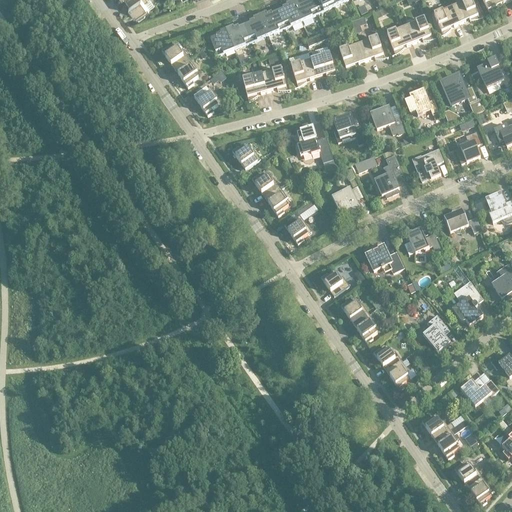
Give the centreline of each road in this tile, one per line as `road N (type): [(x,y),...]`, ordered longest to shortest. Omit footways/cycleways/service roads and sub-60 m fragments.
road 1 (residential): [(194,136),(374,84),(511,26)]
road 2 (residential): [(288,271),(511,167)]
road 3 (residential): [(394,422),(288,271)]
road 4 (residential): [(288,271),(194,136)]
road 5 (residential): [(394,422),(511,319)]
